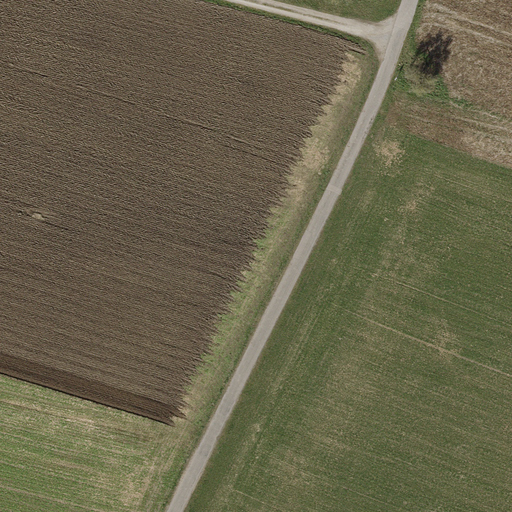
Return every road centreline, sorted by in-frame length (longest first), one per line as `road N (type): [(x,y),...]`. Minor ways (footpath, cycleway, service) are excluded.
road 1 (track): [(176,511),(281,299),(409,0)]
road 2 (track): [(250,0),(399,38)]
